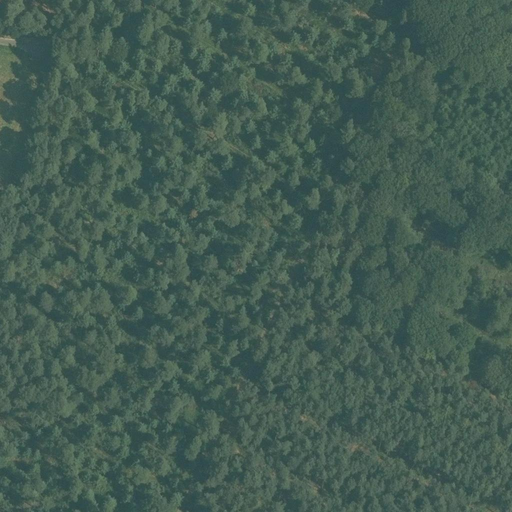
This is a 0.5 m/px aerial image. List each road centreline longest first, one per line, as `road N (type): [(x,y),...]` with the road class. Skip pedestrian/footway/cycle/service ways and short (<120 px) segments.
road 1 (track): [(178,511),(426,0)]
road 2 (track): [(359,137),(122,0)]
